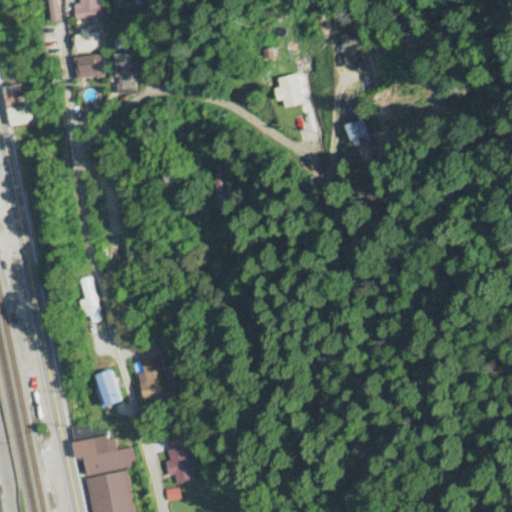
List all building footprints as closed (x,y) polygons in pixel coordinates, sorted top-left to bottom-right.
[(61,22),(61,0),(49,0),(49,22),(61,22)] [(79,0),(79,20),(103,20),(102,0),(79,0)] [(98,52),(97,36),(74,37),(76,54),(98,52)] [(78,80),(104,78),(101,56),(76,59),(78,80)] [(118,96),(134,96),(134,56),(118,56),(118,96)] [(284,110),(305,105),(297,76),(280,80),(282,89),(278,90),(284,110)] [(7,88),(13,128),(34,125),(31,100),(24,101),(22,86),(7,88)] [(350,126),(355,143),(370,138),(365,121),(350,126)] [(227,167),(216,167),(216,211),(227,211),(227,167)] [(103,321),(94,278),(82,280),(91,324),(103,321)] [(179,401),(159,347),(146,351),(151,366),(139,370),(154,410),(179,401)] [(125,401),(115,370),(100,375),(104,388),(100,389),(106,408),(125,401)] [(138,468),(135,448),(115,451),(113,442),(108,443),(106,430),(91,433),(90,427),(75,429),(79,457),(84,456),(87,476),(138,468)] [(176,486),(193,483),(183,436),(167,439),(176,486)] [(88,479),(93,511),(102,511),(115,510),(115,511),(134,511),(128,473),(88,479)]
